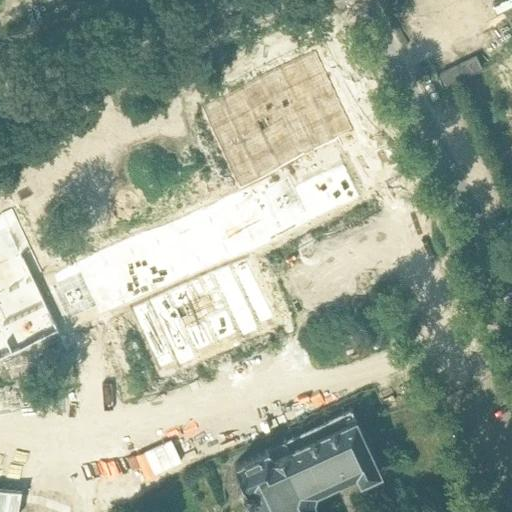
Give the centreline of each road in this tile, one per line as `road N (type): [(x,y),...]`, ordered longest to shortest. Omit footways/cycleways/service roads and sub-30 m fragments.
road 1 (unknown): [(392,57),(332,83),(327,111),(499,463)]
road 2 (residential): [(511,291),(363,0)]
road 3 (unclassified): [(0,95),(238,0)]
